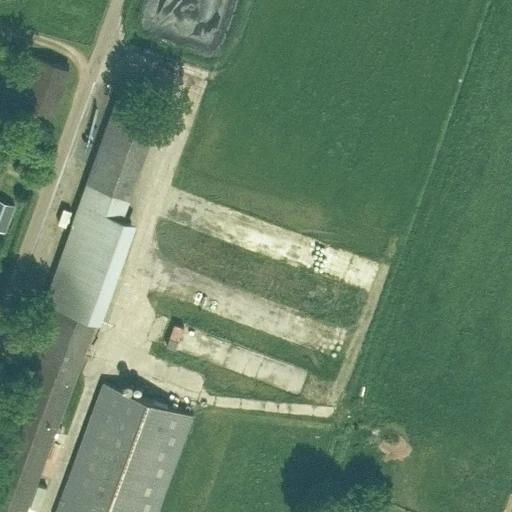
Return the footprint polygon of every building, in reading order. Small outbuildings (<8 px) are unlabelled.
[(9,104),(50,115),(64,63),(24,52),(9,104)] [(0,228),(5,230),(15,204),(0,197),(0,228)] [(56,302),(53,310),(33,365),(37,367),(19,416),(14,431),(0,468),(0,511),(25,511),(74,379),(94,325),(97,316),(56,302)] [(26,364),(22,374),(32,377),(35,368),(26,364)] [(156,511),(193,412),(104,380),(55,511),(156,511)]
